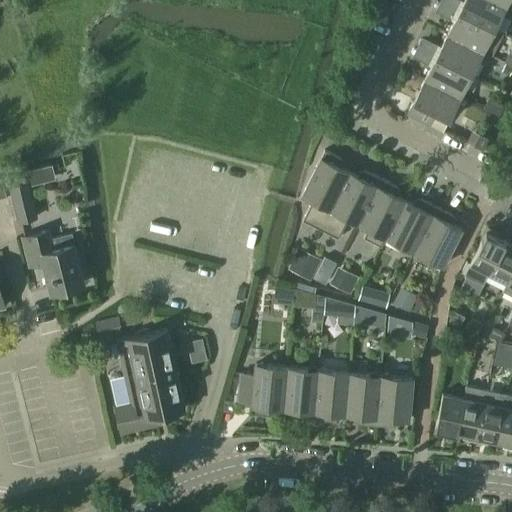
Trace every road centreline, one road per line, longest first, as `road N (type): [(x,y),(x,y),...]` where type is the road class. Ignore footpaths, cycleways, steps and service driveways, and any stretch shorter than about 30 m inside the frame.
road 1 (tertiary): [(122,511),(190,476),(267,462),(511,486)]
road 2 (residential): [(511,188),(365,116),(425,0)]
